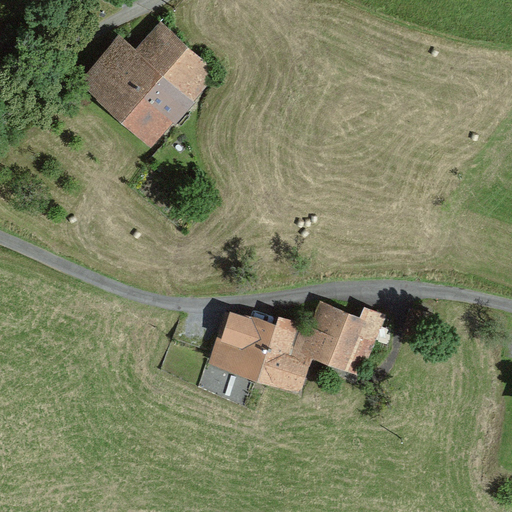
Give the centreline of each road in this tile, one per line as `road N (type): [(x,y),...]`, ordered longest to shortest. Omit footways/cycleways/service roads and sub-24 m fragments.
road 1 (residential): [(0,232),(126,292),(210,308),(336,289),(511,308)]
road 2 (unclassified): [(149,4),(78,39),(0,126)]
